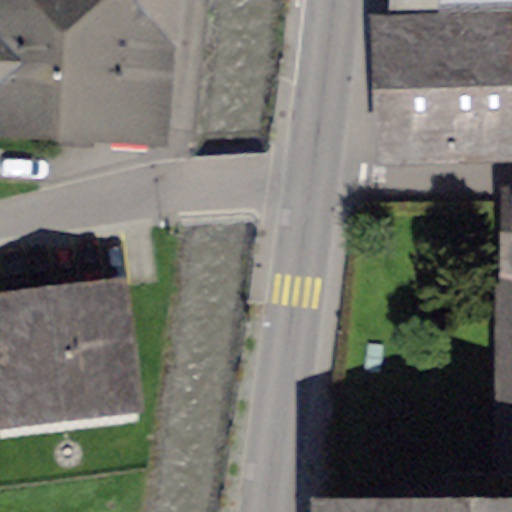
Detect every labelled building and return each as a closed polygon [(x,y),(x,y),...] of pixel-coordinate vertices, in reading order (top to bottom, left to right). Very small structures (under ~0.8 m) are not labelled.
[(0,119),(153,126),(162,0),(57,0),(56,14),(0,9),(0,119)] [(511,142),(511,0),(401,0),(399,37),(394,37),(397,146),(511,142)] [(511,283),(496,284),(495,476),(511,475),(511,283)] [(109,305),(0,317),(0,356),(6,408),(120,394),(109,305)] [(511,511),(511,475),(495,476),(445,476),(445,511),(511,511)]
